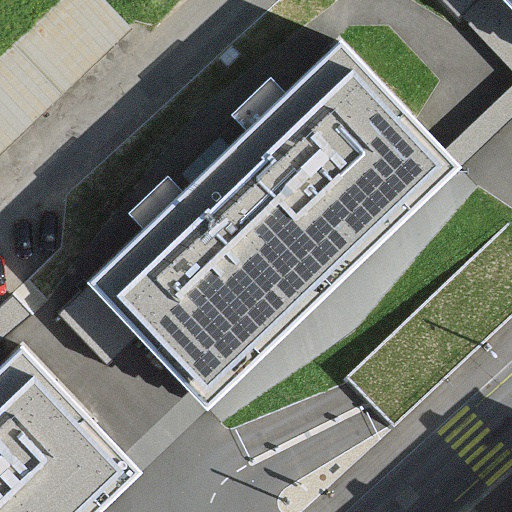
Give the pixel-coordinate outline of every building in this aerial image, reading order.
[(58,0),(0,55),(0,144),(124,25),(100,0),(58,0)] [(511,0),(438,0),(458,21),(461,18),(511,71),(511,86),(444,151),(460,168),(511,118),(511,0)] [(191,392),(206,408),(460,168),(444,151),(341,43),(243,136),(223,154),(89,281),(87,283),(89,285),(58,314),(107,365),(138,336),(191,392)] [(511,239),(503,230),(346,379),(369,403),(393,428),(511,314),(511,239)] [(0,511),(96,511),(140,471),(124,454),(21,345),(0,365),(0,511)]
